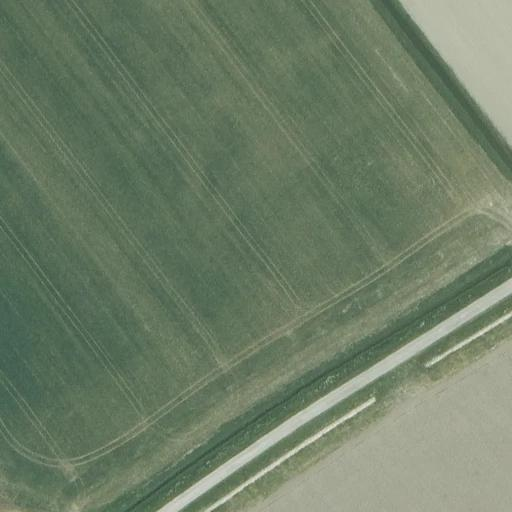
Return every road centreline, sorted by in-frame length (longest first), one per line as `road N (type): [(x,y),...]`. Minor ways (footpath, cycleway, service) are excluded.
road 1 (unclassified): [(269,440),(511,294)]
road 2 (unclassified): [(269,440),(167,511)]
